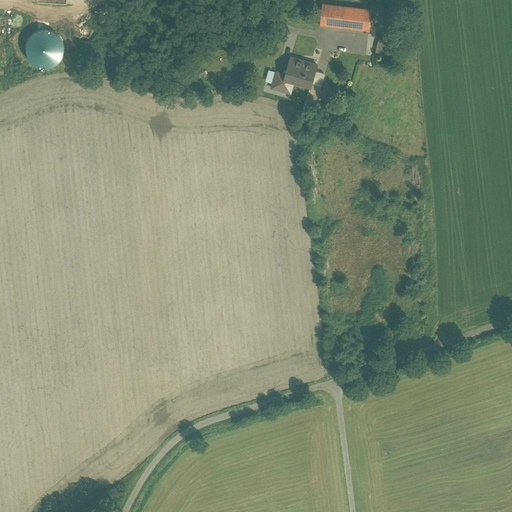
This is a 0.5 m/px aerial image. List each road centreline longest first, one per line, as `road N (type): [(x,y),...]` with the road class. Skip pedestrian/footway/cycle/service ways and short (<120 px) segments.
road 1 (unclassified): [(336,384),(200,426),(163,451),(129,511)]
road 2 (unclassified): [(511,322),(336,384)]
road 3 (unclassified): [(354,511),(336,384)]
